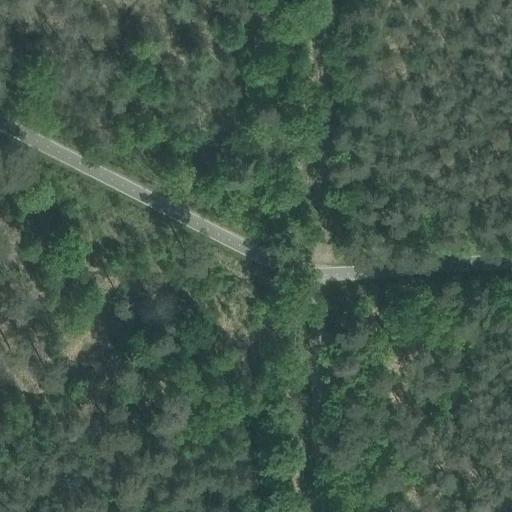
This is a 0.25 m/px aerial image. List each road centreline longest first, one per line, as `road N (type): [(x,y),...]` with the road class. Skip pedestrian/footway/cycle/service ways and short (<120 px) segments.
road 1 (track): [(321,0),(322,275)]
road 2 (track): [(322,275),(320,511)]
